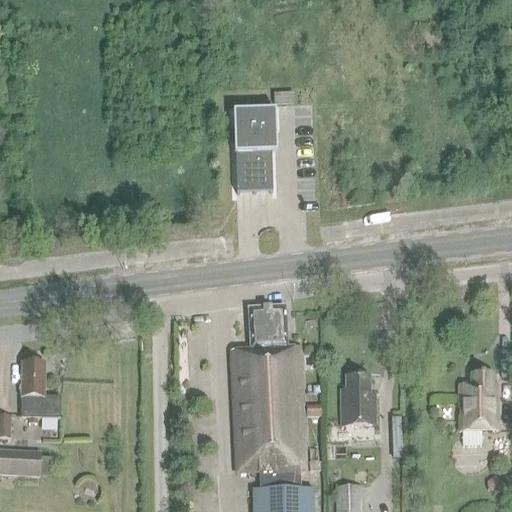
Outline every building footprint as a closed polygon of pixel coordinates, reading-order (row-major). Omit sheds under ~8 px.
[(276,156),(275,113),(232,115),(234,157),(235,157),(236,197),(245,196),(263,196),(272,195),(271,156),(276,156)] [(235,478),(257,476),(258,494),(251,494),(251,511),(311,511),(311,493),(299,493),(299,474),(304,474),(298,351),(285,352),(283,311),(247,313),(248,354),(229,355),(235,478)] [(19,398),(19,401),(19,402),(20,423),(59,422),(59,400),(43,400),(43,385),(42,385),(42,367),(19,367),(19,385),(19,389),(17,394),(19,398)] [(481,449),(481,435),(497,434),(496,388),(492,388),(491,377),(469,378),(469,388),(457,389),(459,435),(462,435),(462,450),(481,449)] [(343,381),(342,402),(342,407),(337,407),(337,432),(373,432),(373,407),(367,407),(367,401),(368,381),(343,381)] [(10,421),(0,420),(0,442),(10,442),(10,421)] [(0,480),(39,481),(40,457),(0,456),(0,480)] [(501,484),(494,479),(486,484),(487,492),(494,497),(501,492),(501,484)] [(80,481),(80,498),(95,498),(96,482),(80,481)] [(334,492),(334,511),(355,511),(355,491),(334,492)]
